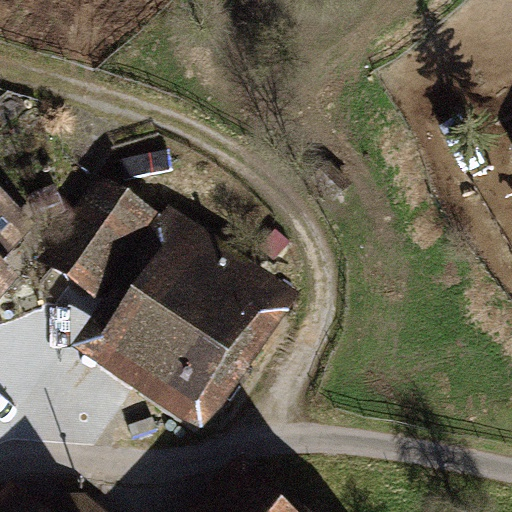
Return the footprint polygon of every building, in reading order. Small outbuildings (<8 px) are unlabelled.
[(351,185),(332,165),(319,178),(337,198),(351,185)] [(147,213),(104,184),(49,265),(93,294),(147,213)] [(0,294),(10,284),(0,274),(0,254),(27,225),(0,200),(0,294)] [(270,291),(188,236),(114,345),(196,401),(270,291)] [(276,511),(247,487),(225,511),(276,511)]
